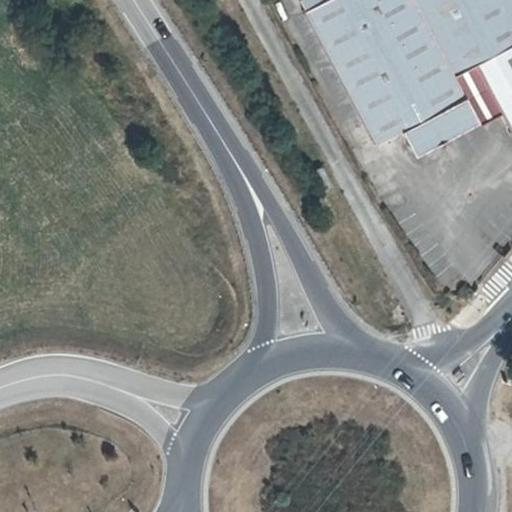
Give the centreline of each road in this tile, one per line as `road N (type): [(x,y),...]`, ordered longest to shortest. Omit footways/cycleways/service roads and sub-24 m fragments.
road 1 (primary): [(264,213),(134,0)]
road 2 (primary): [(370,362),(344,336),(264,213)]
road 3 (primary): [(264,213),(269,268),(255,377)]
road 4 (unclassified): [(0,388),(69,372),(140,397)]
road 5 (primary): [(472,511),(469,466),(432,400)]
road 6 (unclassified): [(511,310),(432,400)]
